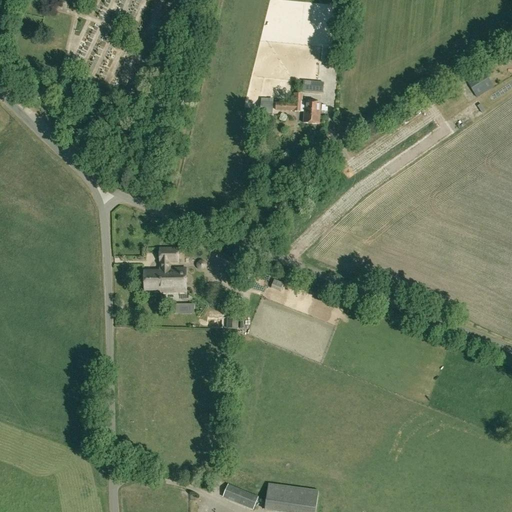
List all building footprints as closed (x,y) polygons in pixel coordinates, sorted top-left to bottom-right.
[(326,67),(340,68),(342,48),(328,47),(326,67)] [(483,70),(466,80),(477,98),(494,87),(483,70)] [(304,81),(303,91),(307,91),(324,93),(325,82),(317,82),(308,81),(304,81)] [(321,103),(303,102),(303,95),(295,94),(294,112),(305,112),(304,123),(320,124),(321,103)] [(274,99),(261,98),(260,112),(273,113),(274,99)] [(287,103),(276,102),(276,111),(287,111),(287,103)] [(490,116),(482,103),(465,114),(473,127),(490,116)] [(339,141),(352,171),(361,167),(359,163),(358,164),(347,137),(339,141)] [(187,268),(170,268),(170,263),(180,262),(180,248),(160,249),(161,271),(145,271),(145,291),(161,290),(161,293),(187,292),(187,268)] [(228,267),(228,280),(238,280),(237,261),(219,253),(216,262),(228,267)] [(226,318),(226,329),(239,329),(239,320),(237,320),(237,318),(226,318)] [(268,484),(264,510),(278,511),(315,511),(318,491),(268,484)] [(228,486),(223,497),(253,510),(258,498),(228,486)]
